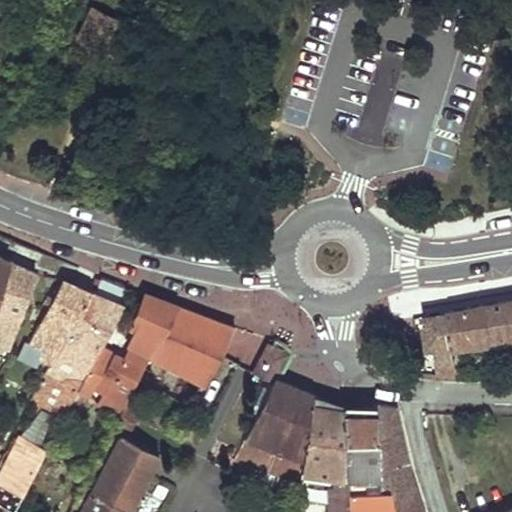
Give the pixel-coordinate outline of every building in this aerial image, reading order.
[(117,21),(91,7),(75,38),(101,51),(117,21)] [(125,210),(123,218),(140,223),(143,215),(125,210)] [(0,345),(9,349),(35,271),(8,259),(0,282),(0,345)] [(89,291),(61,279),(29,341),(43,348),(40,356),(50,361),(64,333),(67,334),(89,291)] [(42,441),(48,444),(77,389),(100,345),(122,302),(89,290),(89,291),(67,334),(64,333),(50,361),(45,371),(49,374),(63,382),(51,405),(53,407),(39,434),(39,435),(39,438),(42,441)] [(94,386),(125,402),(126,400),(150,356),(177,305),(148,294),(133,328),(136,329),(128,345),(131,346),(125,358),(100,345),(77,389),(89,396),(94,386)] [(510,373),(511,373),(511,298),(449,310),(454,343),(505,336),(510,373)] [(150,356),(205,385),(221,353),(234,326),(177,305),(150,356)] [(424,315),(428,348),(438,347),(440,361),(435,364),(437,375),(459,376),(457,367),(454,343),(449,310),(424,315)] [(21,347),(40,356),(43,348),(29,341),(25,339),(21,347)] [(267,345),(288,353),(290,349),(269,341),(267,345)] [(267,345),(261,361),(265,367),(261,376),(266,378),(269,369),(278,370),(285,360),(288,353),(267,345)] [(256,373),(261,376),(265,367),(261,361),(257,372),(256,373)] [(274,377),(278,370),(269,369),(266,378),(272,380),(274,377)] [(281,487),(298,493),(300,481),(301,471),(314,393),(274,377),(272,380),(245,436),(291,454),(281,487)] [(29,403),(40,409),(47,395),(36,388),(29,403)] [(328,511),(346,511),(345,482),(342,403),(314,393),(301,471),(329,474),(327,484),(328,511)] [(113,424),(127,432),(140,408),(126,400),(125,402),(113,424)] [(376,404),(342,403),(345,482),(378,481),(376,404)] [(394,511),(424,511),(411,471),(396,405),(376,404),(378,481),(387,480),(394,511)] [(126,511),(157,452),(119,432),(92,486),(84,482),(72,504),(80,508),(77,511),(126,511)] [(0,511),(16,511),(46,451),(16,436),(0,468),(0,511)] [(329,474),(301,471),(300,481),(327,484),(329,474)] [(378,481),(345,482),(346,511),(394,511),(387,480),(378,481)]
